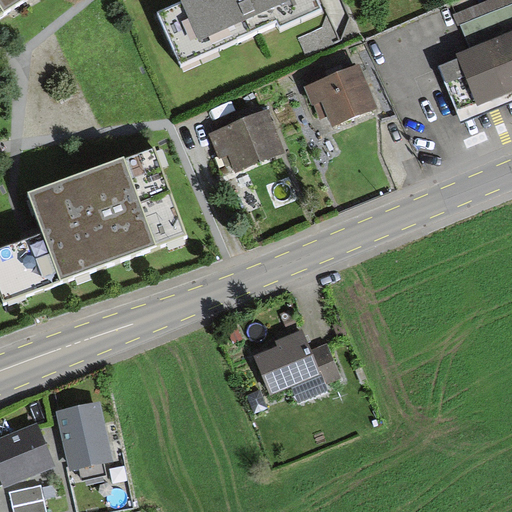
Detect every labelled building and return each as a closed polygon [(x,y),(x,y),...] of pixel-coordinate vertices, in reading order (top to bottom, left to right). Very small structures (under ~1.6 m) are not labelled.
[(0,0),(0,18),(28,0),(0,0)] [(196,0),(160,17),(184,68),(277,25),(281,32),(326,11),(320,0),(196,0)] [(460,25),(470,48),(511,31),(511,0),(490,0),(453,15),(458,26),(460,25)] [(308,56),(343,44),(336,23),(301,35),(308,56)] [(439,66),(462,120),(511,100),(511,31),(470,48),(457,53),(458,57),(439,66)] [(377,108),(360,64),(302,87),(311,110),(322,106),(330,127),(377,108)] [(206,137),(222,178),(275,157),(258,116),(206,137)] [(0,299),(179,233),(146,147),(22,194),(36,231),(22,236),(0,244),(0,299)] [(302,331),(276,342),(279,347),(256,356),(271,392),(292,383),(299,402),(328,390),(324,381),(339,375),(327,346),(311,352),(302,331)] [(101,402),(57,412),(71,470),(79,468),(82,479),(106,474),(103,462),(114,459),(101,402)] [(37,423),(0,438),(0,473),(6,487),(55,466),(37,423)] [(48,511),(42,485),(11,492),(15,511),(48,511)]
